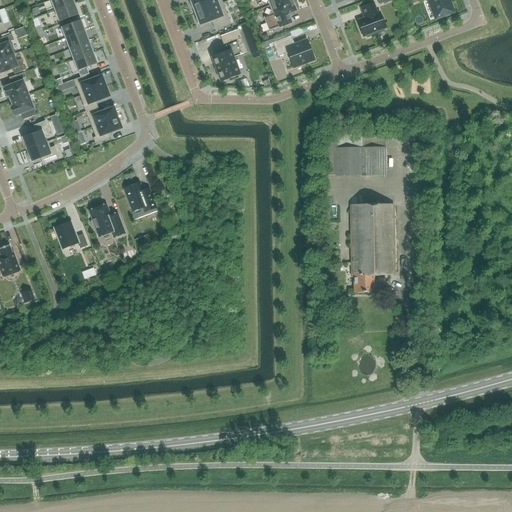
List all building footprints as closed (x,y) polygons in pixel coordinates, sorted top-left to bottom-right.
[(55,11),(74,4),(72,0),(51,0),(55,11)] [(220,0),(193,0),(190,1),(191,2),(189,3),(191,9),(193,9),(195,13),(222,3),(220,0)] [(294,3),(292,3),(291,0),(284,0),(269,6),(271,11),(269,16),(263,18),(268,31),(280,27),(291,23),(288,14),(290,14),(293,13),(294,12),(295,11),(295,9),(295,8),(294,3)] [(295,0),(298,10),(305,9),(302,0),(295,0)] [(417,0),(424,23),(433,20),(427,0),(417,0)] [(430,0),(437,17),(444,15),(444,17),(451,15),(450,13),(452,12),(447,0),(430,0)] [(222,3),(195,13),(197,18),(195,19),(197,25),(199,25),(199,26),(214,20),(217,29),(230,24),(222,3)] [(379,13),(377,14),(373,3),(361,8),(364,18),(357,21),(363,37),(366,35),(367,37),(374,35),(373,33),(385,28),(379,13)] [(59,22),(78,15),(74,4),(55,11),(59,22)] [(65,39),(84,32),(80,20),(61,28),(65,39)] [(250,51),(257,49),(248,25),(241,28),(250,51)] [(39,39),(44,37),(40,26),(35,28),(39,39)] [(49,38),(58,35),(57,28),(47,31),(49,38)] [(226,53),(211,58),(220,81),(228,78),(229,81),(238,78),(237,75),(239,74),(233,58),(246,53),(238,30),(220,37),(226,53)] [(69,49),(88,42),(84,32),(65,39),(69,49)] [(2,45),(0,45),(0,59),(13,55),(15,54),(10,42),(14,40),(11,35),(0,39),(2,45)] [(306,40),(294,44),(291,36),(272,44),(277,57),(287,53),(293,68),(314,60),(306,40)] [(73,60),(92,53),(88,42),(69,49),(73,60)] [(77,71),(96,64),(92,53),(73,60),(77,71)] [(13,55),(0,59),(0,73),(12,69),(14,74),(25,70),(21,60),(15,62),(13,55)] [(64,78),(73,75),(71,69),(62,72),(64,78)] [(20,74),(9,79),(11,85),(4,88),(7,97),(9,96),(11,101),(28,95),(20,74)] [(85,76),(73,80),(76,86),(80,96),(105,86),(101,76),(87,81),(85,76)] [(105,86),(80,96),(83,106),(85,112),(97,107),(95,102),(109,97),(105,86)] [(28,95),(11,101),(13,106),(11,107),(14,116),(20,114),(23,120),(36,115),(28,95)] [(97,107),(85,112),(88,118),(92,128),(117,118),(113,108),(99,113),(97,107)] [(117,118),(92,128),(95,137),(93,138),(95,144),(109,139),(107,134),(121,128),(117,118)] [(45,143),(43,137),(50,134),(45,121),(32,126),(35,133),(23,138),(27,150),(45,143)] [(361,176),(386,175),(386,148),(385,148),(385,134),(320,135),(321,176),(336,176),(361,176)] [(59,159),(54,147),(50,148),(47,142),(45,143),(27,150),(29,154),(27,154),(29,160),(31,159),(32,161),(43,157),(46,164),(59,159)] [(139,183),(124,189),(132,211),(142,208),(144,212),(156,208),(149,189),(142,191),(139,183)] [(92,229),(94,229),(95,229),(99,237),(115,231),(117,237),(125,233),(117,213),(110,216),(106,205),(89,211),(92,221),(91,222),(90,223),(92,229)] [(393,205),(350,206),(351,278),(354,278),(354,293),(373,293),(373,275),(395,275),(393,205)] [(56,228),(54,229),(62,249),(78,243),(80,249),(87,246),(83,235),(76,237),(71,222),(62,225),(62,223),(55,226),(56,228)] [(0,255),(1,257),(0,257),(0,270),(3,278),(20,271),(13,253),(12,253),(9,245),(0,248),(0,255)] [(31,290),(25,292),(29,301),(34,299),(31,290)]
